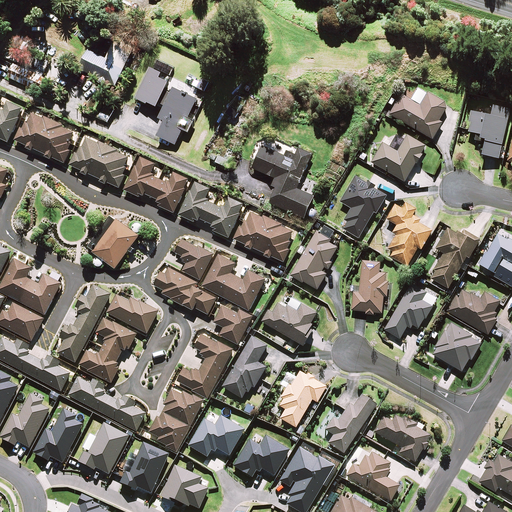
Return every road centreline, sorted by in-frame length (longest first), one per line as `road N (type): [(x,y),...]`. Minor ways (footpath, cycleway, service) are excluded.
road 1 (residential): [(27,162),(61,172),(96,198),(138,205),(166,228)]
road 2 (residential): [(352,351),(478,418)]
road 3 (residential): [(147,511),(72,478),(31,490)]
road 4 (residential): [(170,313),(183,336),(155,389),(140,388),(138,372)]
